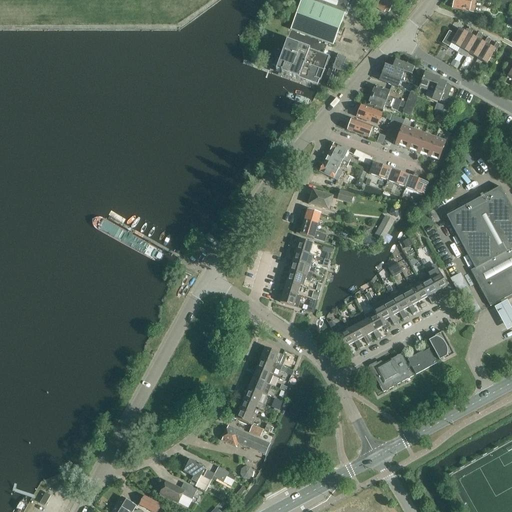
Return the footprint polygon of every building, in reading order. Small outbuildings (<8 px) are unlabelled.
[(329,57),(329,56),(345,15),(345,14),(350,0),(301,0),(276,71),(281,73),(282,74),(287,76),(288,76),(318,87),(319,81),(321,81),(324,72),(329,57)] [(396,2),(392,0),(378,0),(378,1),(376,0),(367,0),(366,3),(376,8),(385,13),(386,11),(389,13),(396,2)] [(453,0),(452,8),(473,13),(476,0),(475,0),(453,0)] [(451,44),(460,49),(468,34),(470,35),(473,30),(469,28),(466,33),(459,29),(455,35),(449,31),(442,43),(449,47),(451,44)] [(460,49),(469,54),(477,39),(479,40),(482,35),(478,33),(475,38),(470,35),(468,34),(460,49)] [(469,54),(478,59),(486,44),(488,45),(491,40),(487,38),(484,43),(479,40),(477,39),(469,54)] [(486,44),(478,59),(487,64),(495,50),(496,51),(500,45),(496,43),(493,48),(488,45),(486,44)] [(333,69),(341,72),(346,58),(338,56),(333,69)] [(392,68),(404,73),(411,76),(414,69),(421,72),(423,68),(415,65),(415,64),(408,61),(406,65),(395,61),(392,68)] [(345,64),(341,72),(348,75),(351,66),(345,64)] [(385,66),(382,73),(401,80),(404,73),(392,68),(385,66)] [(326,86),(335,90),(341,72),(333,69),(326,86)] [(401,80),(382,73),(379,81),(398,88),(401,80)] [(430,83),(437,86),(440,80),(440,79),(425,73),(419,88),(427,91),(430,83)] [(440,80),(437,86),(432,99),(440,102),(441,100),(446,102),(452,87),(447,84),(447,83),(440,80)] [(399,106),(405,108),(407,103),(395,99),(395,100),(388,97),(390,92),(375,87),(371,96),(399,106)] [(410,93),(407,103),(405,108),(410,110),(413,111),(418,96),(410,93)] [(397,112),(399,106),(371,96),(368,105),(383,111),(385,106),(391,108),(391,109),(397,112)] [(434,111),(442,114),(444,106),(437,103),(434,111)] [(378,124),(382,114),(359,105),(355,116),(378,124)] [(437,114),(436,114),(434,121),(433,121),(434,122),(444,125),(446,118),(437,114)] [(402,120),(393,117),(385,137),(397,141),(402,127),(400,126),(402,120)] [(351,120),(347,131),(369,139),(373,128),(351,120)] [(402,127),(397,141),(395,145),(406,149),(413,131),(402,127)] [(424,135),(413,131),(406,149),(417,153),(424,135)] [(435,139),(424,135),(417,153),(428,157),(435,139)] [(446,143),(435,139),(428,157),(439,162),(446,143)] [(330,151),(329,153),(346,162),(348,159),(345,157),(348,151),(334,144),(330,151)] [(356,150),(354,156),(360,158),(359,160),(370,165),(373,158),(362,153),(356,150)] [(329,153),(325,162),(338,170),(341,164),(346,166),(348,163),(346,162),(329,153)] [(338,170),(325,162),(324,165),(323,165),(319,172),(338,182),(343,172),(338,170)] [(392,170),(373,163),(369,175),(387,182),(392,170)] [(367,171),(361,169),(357,178),(363,181),(367,171)] [(410,177),(392,170),(387,182),(405,188),(410,177)] [(428,184),(410,177),(405,188),(424,195),(428,184)] [(471,271),(479,286),(502,274),(511,291),(511,208),(501,187),(447,216),(476,268),(471,271)] [(309,205),(328,211),(332,197),(313,192),(309,205)] [(338,200),(351,204),(353,196),(340,192),(338,200)] [(307,211),(305,220),(318,224),(321,215),(307,211)] [(375,233),(375,235),(379,237),(384,240),(387,234),(394,221),(385,216),(375,233)] [(93,218),(93,219),(92,220),(92,221),(92,222),(93,223),(93,224),(93,225),(94,226),(94,227),(95,227),(95,228),(96,229),(156,262),(156,263),(157,263),(158,263),(159,263),(159,262),(160,262),(161,262),(162,261),(163,261),(163,260),(163,259),(164,259),(164,258),(164,257),(164,256),(164,255),(164,254),(164,253),(163,253),(163,252),(162,251),(102,218),(102,217),(101,217),(100,217),(99,217),(98,217),(97,217),(96,217),(96,218),(95,218),(94,218),(93,218)] [(318,224),(305,220),(302,229),(298,228),(296,234),(325,242),(327,236),(316,232),(318,224)] [(298,244),(296,250),(310,255),(313,244),(295,239),(294,243),(298,244)] [(294,254),(293,261),(306,265),(310,255),(296,250),(292,249),(291,253),(294,254)] [(291,265),(290,271),(312,278),(314,271),(309,270),(310,266),(306,265),(293,261),(289,260),(288,264),(291,265)] [(428,274),(429,276),(437,292),(441,299),(446,296),(444,293),(443,293),(441,290),(447,287),(439,271),(438,271),(437,269),(435,267),(433,268),(429,269),(427,271),(428,274)] [(288,275),(286,282),(300,286),(302,279),(305,280),(305,281),(310,283),(312,278),(290,271),(286,270),(284,274),(288,275)] [(457,287),(467,283),(463,273),(453,277),(457,287)] [(491,307),(511,294),(511,291),(502,274),(479,286),(491,307)] [(429,276),(419,281),(428,297),(432,304),(437,301),(435,298),(434,298),(432,295),(437,292),(429,276)] [(285,286),(283,292),(297,296),(300,286),(286,282),(283,280),(281,284),(285,286)] [(419,281),(410,286),(418,302),(428,297),(419,281)] [(410,286),(400,292),(409,308),(413,314),(418,312),(416,308),(415,308),(413,305),(418,302),(410,286)] [(283,292),(279,291),(278,295),(282,296),(280,303),(298,308),(301,297),(297,296),(283,292)] [(391,297),(399,313),(403,320),(408,317),(406,313),(405,313),(403,310),(409,308),(400,292),(391,297)] [(391,297),(381,302),(390,318),(394,325),(399,322),(397,318),(396,319),(394,316),(399,313),(391,297)] [(308,311),(314,313),(317,302),(311,300),(308,311)] [(371,307),(373,311),(382,328),(383,327),(385,330),(390,327),(388,323),(386,324),(384,321),(390,318),(381,302),(371,307)] [(506,302),(493,308),(496,313),(499,320),(503,326),(506,332),(511,328),(511,313),(508,306),(506,302)] [(364,315),(366,320),(373,332),(377,340),(382,337),(380,333),(379,333),(377,330),(382,328),(373,311),(364,315)] [(366,320),(357,325),(364,338),(367,345),(372,342),(370,338),(370,339),(368,335),(373,332),(366,320)] [(355,322),(346,327),(354,343),(356,346),(358,350),(363,347),(361,343),(360,344),(358,341),(364,338),(357,325),(355,322)] [(354,343),(346,327),(336,332),(348,355),(353,352),(351,349),(349,346),(354,343)] [(454,354),(442,332),(434,337),(434,338),(429,341),(440,361),(445,358),(446,359),(454,354)] [(264,352),(261,358),(274,364),(277,357),(280,358),(279,359),(285,361),(286,357),(283,355),(279,354),(261,346),(260,350),(264,352)] [(408,360),(416,375),(437,364),(429,350),(424,353),(423,351),(408,360)] [(370,368),(383,393),(413,376),(401,354),(383,364),(381,361),(370,368)] [(259,362),(257,368),(273,375),(276,369),(280,371),(282,367),(274,364),(261,358),(257,356),(255,360),(259,362)] [(255,372),(253,378),(271,386),(272,386),(269,385),(273,375),(257,368),(253,366),(251,370),(255,372)] [(251,382),(249,388),(248,388),(267,396),(271,386),(253,378),(249,376),(247,380),(251,382)] [(247,392),(244,398),(263,406),(267,396),(248,388),(249,388),(245,386),(243,390),(247,392)] [(243,402),(240,408),(254,414),(256,407),(259,408),(259,409),(264,412),(266,407),(263,406),(244,398),(240,396),(239,400),(243,402)] [(254,414),(240,408),(236,419),(252,426),(257,415),(254,414)] [(239,444),(252,449),(266,454),(270,444),(229,426),(222,441),(237,448),(239,444)] [(262,437),(271,440),(273,434),(264,431),(262,437)] [(215,474),(207,471),(205,469),(205,468),(202,466),(200,464),(199,465),(190,460),(184,472),(185,472),(199,479),(199,480),(201,476),(204,477),(211,481),(213,477),(215,474)] [(229,473),(218,467),(215,474),(213,477),(224,483),(227,477),(229,473)] [(160,494),(178,503),(183,495),(192,500),(197,490),(184,483),(181,489),(166,482),(160,494)] [(139,505),(152,511),(158,511),(162,505),(144,496),(139,505)] [(122,497),(117,505),(128,511),(141,511),(139,511),(135,511),(134,511),(137,506),(122,497)]
